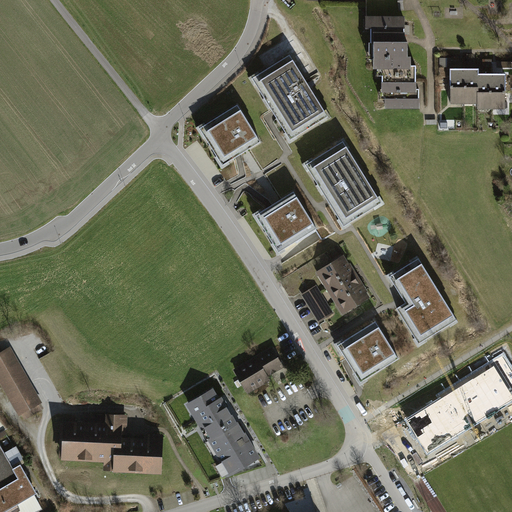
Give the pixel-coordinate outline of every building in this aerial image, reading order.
[(404,19),(370,19),(370,43),(374,43),(374,66),(382,67),(407,66),(407,43),(400,43),(400,36),(404,36),(404,19)] [(252,79),(290,140),(328,117),(290,55),(252,79)] [(407,66),(382,67),(382,90),(385,90),(385,106),(419,106),(419,89),(411,89),(411,82),(416,82),(416,66),(407,66)] [(451,100),(464,100),(464,70),(450,70),(451,100)] [(464,100),(478,100),(478,75),(478,70),(464,70),(464,100)] [(505,105),(505,74),(491,75),(491,105),(505,105)] [(478,105),(491,105),(491,75),(478,75),(478,100),(478,105)] [(199,128),(222,165),(260,142),(237,105),(199,128)] [(305,164),(344,226),(381,203),(343,141),(305,164)] [(293,191),(255,215),(279,252),(317,228),(293,191)] [(330,285),(331,287),(352,274),(342,258),(321,271),(326,279),(324,284),(330,285)] [(457,319),(418,258),(389,276),(405,302),(397,308),(419,343),(457,319)] [(331,287),(338,298),(359,285),(352,274),(331,287)] [(338,298),(345,310),(367,297),(359,285),(338,298)] [(315,286),(303,294),(310,305),(322,298),(315,286)] [(327,305),(322,298),(310,305),(315,313),(327,305)] [(332,313),(327,305),(315,313),(320,320),(332,313)] [(360,382),(398,358),(375,321),(337,344),(360,382)] [(10,349),(0,355),(0,361),(26,408),(39,401),(10,349)] [(272,349),(235,370),(248,391),(268,379),(266,375),(270,373),(269,372),(275,368),(276,370),(282,366),(272,349)] [(57,390),(70,383),(51,352),(39,359),(57,390)] [(441,399),(407,420),(427,452),(511,399),(511,370),(503,356),(439,395),(441,399)] [(75,393),(70,383),(57,390),(63,400),(75,393)] [(201,399),(189,406),(195,416),(198,414),(211,437),(235,423),(227,410),(225,412),(224,410),(226,408),(221,399),(218,400),(212,390),(200,397),(201,399)] [(31,415),(26,408),(21,412),(25,418),(31,415)] [(106,455),(105,469),(116,469),(116,464),(125,465),(125,470),(136,470),(137,465),(153,466),(153,471),(159,471),(161,436),(147,436),(147,444),(119,443),(121,416),(108,415),(107,429),(77,427),(77,423),(65,423),(63,458),(75,458),(75,454),(106,455)] [(235,423),(211,437),(209,438),(230,473),(258,457),(237,422),(235,423)] [(0,511),(28,511),(44,506),(20,465),(13,469),(0,445),(0,511)] [(13,465),(23,459),(15,446),(5,452),(13,465)]
